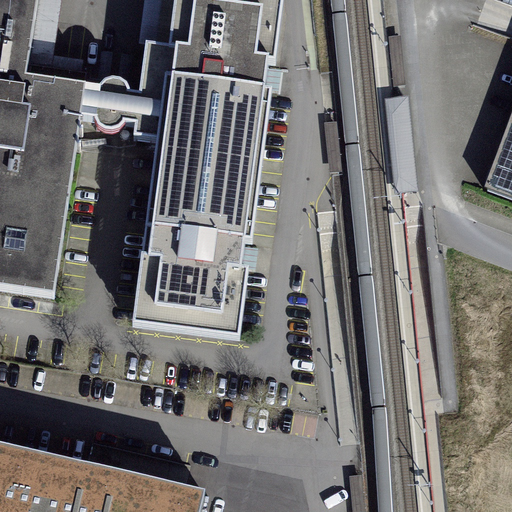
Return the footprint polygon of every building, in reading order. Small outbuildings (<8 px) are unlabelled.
[(0,0),(0,285),(62,294),(85,127),(166,139),(140,326),(240,340),(250,269),(273,100),(287,0),(176,0),(170,45),(152,42),(146,87),(30,71),(34,38),(61,41),(66,0),(0,0)] [(401,35),(389,36),(394,85),(406,84),(401,35)] [(409,95),(385,98),(395,192),(419,190),(409,95)] [(511,116),(484,191),(511,200),(511,116)] [(200,511),(205,491),(0,448),(0,511),(200,511)] [(365,511),(362,475),(350,476),(353,511),(365,511)]
